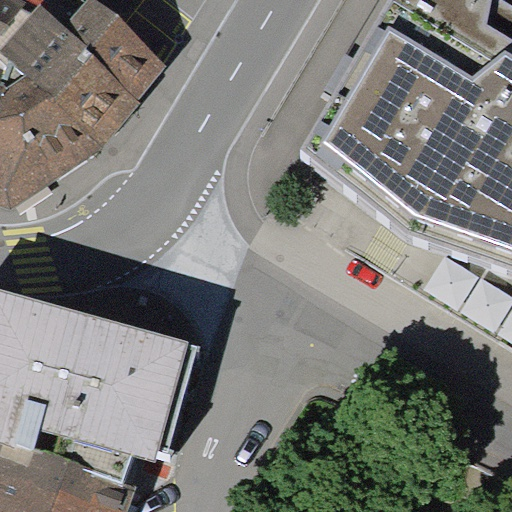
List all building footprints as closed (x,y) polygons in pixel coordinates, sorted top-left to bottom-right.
[(0,0),(0,49),(26,73),(105,144),(142,102),(138,100),(168,66),(97,0),(85,0),(85,1),(84,0),(0,0)] [(511,3),(506,0),(388,0),(301,152),(408,233),(511,269),(511,3)] [(105,144),(26,73),(7,86),(0,82),(0,204),(12,209),(105,144)] [(0,443),(122,483),(132,454),(156,462),(158,450),(189,344),(188,343),(0,289),(0,443)] [(197,346),(189,344),(158,450),(167,452),(197,346)] [(0,511),(127,511),(137,488),(122,483),(0,443),(0,511)]
